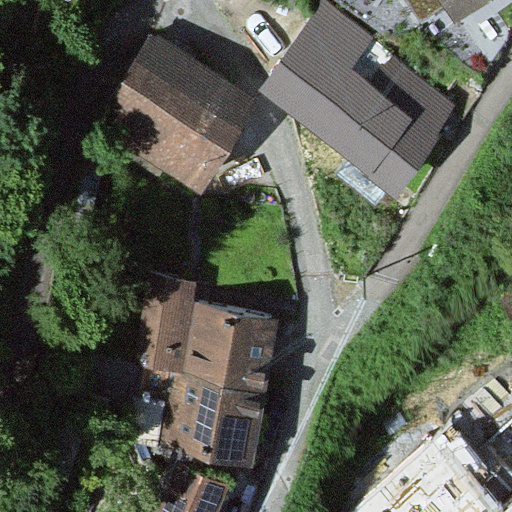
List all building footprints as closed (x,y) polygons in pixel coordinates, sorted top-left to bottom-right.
[(481,0),(457,0),(465,11),(481,0)] [(328,5),(266,87),(394,183),(456,101),(328,5)] [(154,37),(109,108),(129,121),(122,133),(200,183),(253,99),(154,37)] [(278,304),(196,291),(198,273),(150,266),(136,363),(170,366),(264,384),(278,304)] [(157,432),(252,448),(264,384),(170,366),(157,432)] [(213,511),(228,469),(171,448),(148,511),(213,511)] [(472,511),(437,454),(359,502),(365,511),(472,511)]
